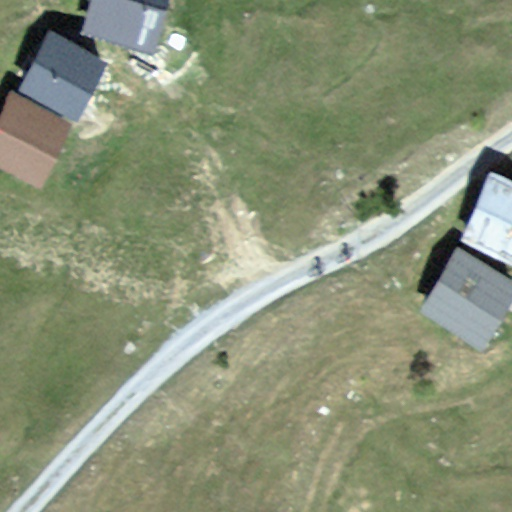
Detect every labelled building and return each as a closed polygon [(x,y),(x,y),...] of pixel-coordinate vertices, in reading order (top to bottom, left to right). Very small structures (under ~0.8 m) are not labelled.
[(147,42),(158,0),(100,0),(93,27),(147,42)] [(100,64),(52,38),(27,84),(75,110),(100,64)] [(63,126),(15,103),(0,134),(0,159),(38,178),(63,126)] [(511,185),(497,179),(471,237),(511,254),(511,185)] [(511,284),(460,254),(429,308),(480,338),(511,284)]
